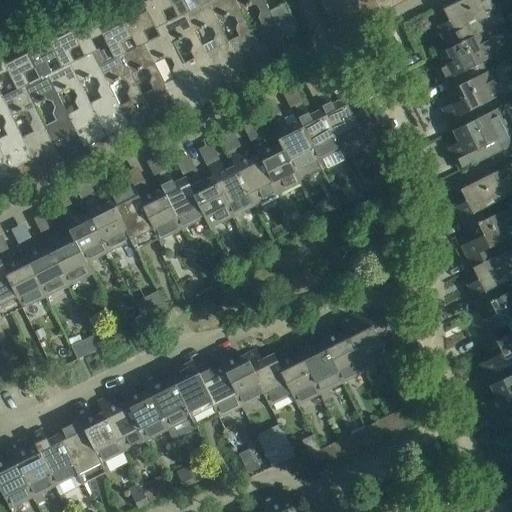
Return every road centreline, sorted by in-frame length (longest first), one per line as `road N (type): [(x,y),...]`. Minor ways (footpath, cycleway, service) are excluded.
road 1 (residential): [(3,433),(184,343),(292,331),(371,297),(415,317),(433,339)]
road 2 (residential): [(0,210),(335,56)]
road 3 (residential): [(433,339),(432,191),(365,42)]
road 4 (residential): [(167,511),(255,487),(323,479),(460,417)]
